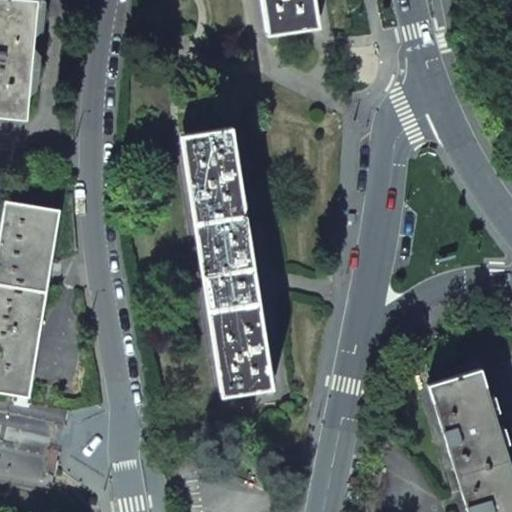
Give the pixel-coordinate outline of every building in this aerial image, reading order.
[(20,0),(0,0),(0,118),(27,121),(38,2),(20,0)] [(260,0),(266,35),(318,28),(313,0),(260,0)] [(179,135),(220,396),(272,388),(232,127),(179,135)] [(5,201),(0,230),(0,392),(28,397),(51,260),(59,211),(5,201)] [(511,511),(511,475),(479,369),(427,385),(466,511),(511,511)]
